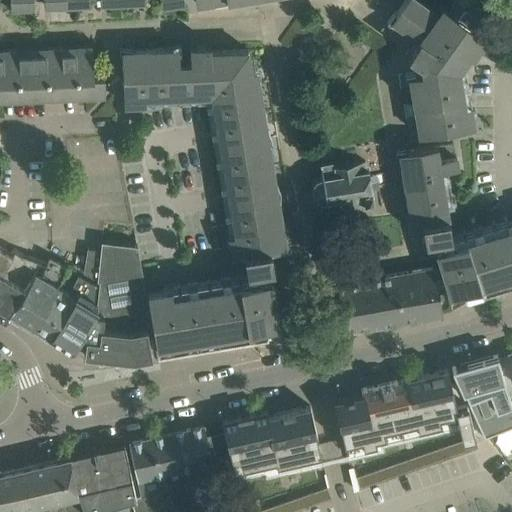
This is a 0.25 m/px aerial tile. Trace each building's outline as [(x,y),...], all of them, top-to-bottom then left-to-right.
[(10,0),(10,8),(10,10),(22,6),(22,5),(34,4),(33,0),(10,0)] [(421,0),(404,0),(395,13),(406,20),(401,27),(418,38),(407,53),(417,61),(415,65),(416,71),(414,71),(416,84),(411,85),(414,105),(419,104),(421,115),(416,115),(419,135),(475,126),(473,113),(466,115),(465,110),(466,109),(460,75),(455,71),(458,67),(459,68),(460,67),(469,53),(472,55),(475,50),(492,27),(494,25),(463,3),(459,8),(455,13),(442,4),(437,11),(421,0)] [(233,256),(245,254),(271,250),(282,248),(279,235),(284,234),(279,203),(274,204),(270,181),(275,180),(270,149),(265,150),(261,126),(266,125),(261,94),(256,95),(248,49),(211,51),(210,43),(191,44),(191,57),(179,57),(179,52),(166,53),(166,47),(134,49),(135,54),(122,55),(124,104),(153,102),(152,97),(207,94),(207,90),(209,90),(237,243),(231,244),(233,256)] [(93,95),(105,94),(105,76),(94,76),(93,52),(79,53),(79,51),(63,52),(62,47),(61,47),(62,54),(50,54),(50,52),(33,53),(33,51),(32,51),(32,53),(15,54),(15,55),(4,56),(3,50),(2,50),(2,54),(0,54),(0,92),(93,89),(93,95)] [(455,155),(453,142),(404,150),(404,151),(407,151),(408,163),(401,164),(405,191),(411,190),(412,197),(407,198),(409,215),(414,214),(416,223),(422,222),(425,240),(438,238),(439,247),(436,248),(450,292),(463,288),(465,296),(511,281),(511,217),(452,235),(447,204),(446,205),(445,198),(446,198),(443,181),(442,181),(441,175),(442,174),(441,170),(458,167),(456,155),(455,155)] [(324,201),(326,201),(328,213),(343,210),(342,207),(374,201),(368,169),(367,169),(365,161),(335,165),(335,162),(320,164),(322,176),(320,177),(318,178),(316,179),(315,181),(313,183),(313,184),(312,187),(312,188),(312,190),(312,191),(313,193),(314,195),(315,196),(316,198),(317,198),(319,200),(322,200),(324,201)] [(146,291),(138,245),(102,240),(101,250),(88,247),(84,272),(99,281),(99,286),(78,274),(69,292),(75,296),(50,337),(71,349),(77,341),(80,343),(85,343),(84,352),(98,353),(114,354),(115,361),(152,354),(147,327),(153,326),(147,291),(146,291)] [(23,253),(19,251),(14,248),(12,254),(0,246),(0,306),(9,312),(36,271),(37,272),(42,271),(46,262),(23,253)] [(274,268),(271,250),(245,254),(248,274),(156,290),(149,290),(159,348),(157,348),(158,351),(168,350),(266,333),(265,326),(279,323),(272,277),(265,278),(264,270),(274,268)] [(58,285),(56,284),(67,266),(49,255),(46,262),(42,271),(37,272),(36,271),(9,312),(33,327),(58,285)] [(394,323),(440,315),(433,268),(386,275),(394,323)] [(348,331),(394,323),(386,275),(340,283),(348,331)] [(75,296),(69,292),(58,285),(33,327),(50,337),(75,296)] [(453,367),(463,390),(464,390),(484,437),(511,426),(511,398),(503,378),(504,378),(502,374),(497,355),(453,367)] [(337,402),(335,402),(341,431),(342,431),(344,443),(363,438),(365,445),(376,443),(375,438),(386,435),(384,429),(417,421),(418,428),(442,423),(440,416),(456,412),(459,425),(462,439),(475,435),(468,404),(456,407),(455,400),(448,369),(361,389),(362,393),(336,399),(337,402)] [(267,410),(222,421),(229,451),(230,451),(234,469),(237,468),(276,459),(277,464),(321,453),(317,437),(318,436),(311,405),(268,415),(267,410)] [(200,426),(129,442),(138,479),(181,469),(184,483),(203,478),(200,465),(212,462),(208,443),(204,425),(203,425),(200,426)] [(353,476),(352,476),(355,489),(478,446),(476,441),(475,436),(475,435),(462,439),(353,476)] [(125,443),(71,455),(78,484),(87,511),(153,511),(147,494),(137,497),(129,462),(125,443)] [(0,511),(87,511),(78,484),(71,455),(0,471),(0,511)] [(327,484),(252,511),(289,511),(318,502),(331,497),(328,484),(327,484)] [(148,494),(147,494),(153,511),(177,511),(168,486),(148,494)]
